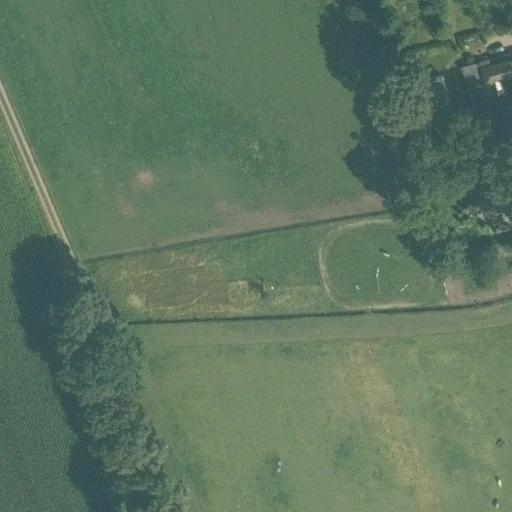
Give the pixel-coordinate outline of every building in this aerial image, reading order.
[(503,107),(480,114),(483,124),(511,114),(511,60),(484,69),(487,79),(499,75),(504,90),(498,92),(503,107)] [(473,63),(460,66),(465,87),(479,84),(473,63)] [(441,77),(410,86),(417,108),(426,105),(429,114),(450,107),(441,77)] [(473,123),(468,105),(452,110),(457,127),(473,123)] [(495,128),(453,140),(457,155),(499,143),(495,128)] [(511,168),(477,175),(477,176),(481,176),(487,212),(511,207),(511,168)]
